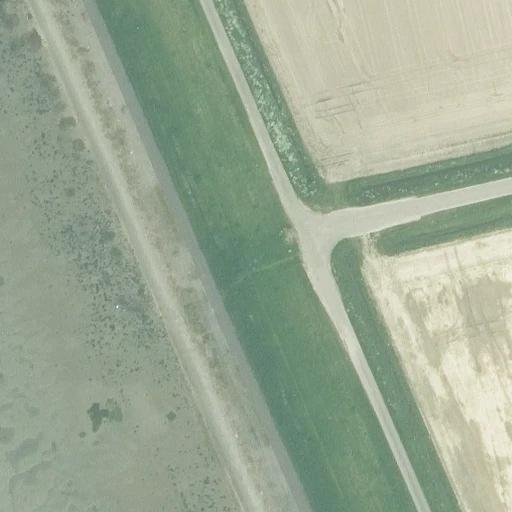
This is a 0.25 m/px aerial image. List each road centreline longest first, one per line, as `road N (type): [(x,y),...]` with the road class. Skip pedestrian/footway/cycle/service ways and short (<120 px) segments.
road 1 (unclassified): [(423,511),(306,234)]
road 2 (unclassified): [(306,234),(205,0)]
road 3 (unclassified): [(306,234),(511,187)]
